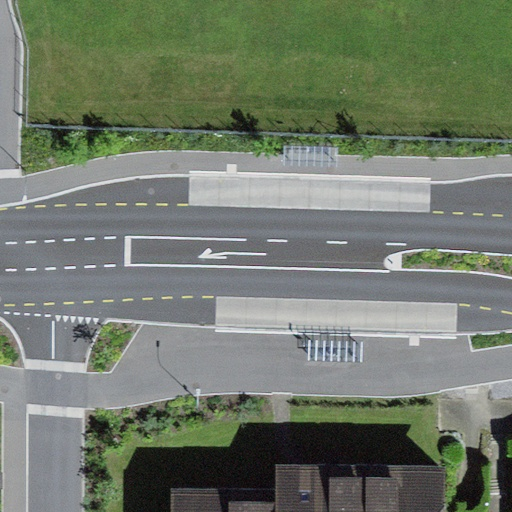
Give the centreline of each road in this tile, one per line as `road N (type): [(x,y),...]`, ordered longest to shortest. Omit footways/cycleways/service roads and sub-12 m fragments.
road 1 (primary): [(511,281),(55,261)]
road 2 (residential): [(55,261),(51,397),(62,511)]
